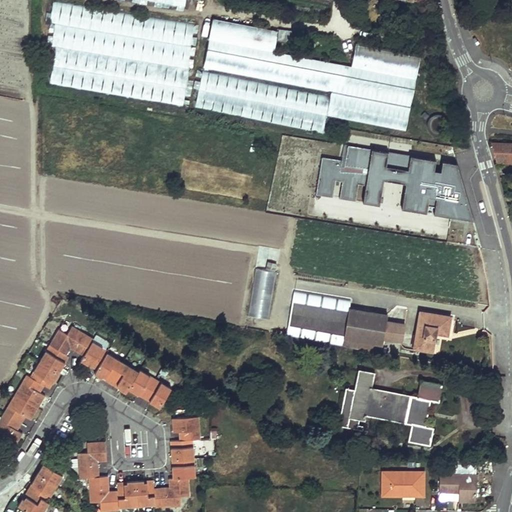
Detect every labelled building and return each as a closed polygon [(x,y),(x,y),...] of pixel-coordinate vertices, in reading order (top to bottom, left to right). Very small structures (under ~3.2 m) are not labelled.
[(56,4),(45,84),(183,104),(184,95),(190,95),(193,79),(189,79),(195,36),(192,36),(194,24),(56,4)] [(277,31),(213,18),(209,39),(273,52),(277,31)] [(511,143),(491,142),(497,159),(511,159),(511,143)] [(380,204),(384,179),(387,165),(389,151),(348,145),(346,160),(323,156),(316,194),(333,197),(336,180),(343,181),(340,198),(356,201),(359,183),(366,185),(364,202),(380,204)] [(411,155),(409,169),(406,183),(402,208),(427,212),(428,205),(435,206),(434,213),(474,220),(464,191),(458,190),(459,183),(461,183),(458,162),(443,160),(441,170),(435,169),(436,159),(411,155)] [(464,191),(474,220),(458,162),(461,183),(459,183),(458,190),(464,191)] [(387,165),(384,179),(406,183),(409,169),(387,165)] [(279,266),(270,264),(269,271),(277,273),(279,266)] [(350,308),(352,300),(296,291),(289,335),(382,353),(385,338),(403,341),(406,324),(388,321),(389,314),(350,308)] [(451,316),(421,311),(414,347),(433,351),(435,337),(433,337),(433,332),(436,332),(449,334),(451,316)] [(94,339),(71,325),(66,333),(58,329),(28,377),(25,375),(0,418),(0,435),(15,445),(22,433),(17,430),(26,416),(31,419),(45,395),(40,392),(44,385),(49,388),(69,356),(66,355),(72,346),(84,354),(82,359),(97,369),(95,373),(126,392),(129,389),(160,408),(172,390),(141,370),(139,372),(109,353),(109,351),(93,340),(94,339)] [(375,372),(358,368),(354,389),(349,416),(359,418),(366,419),(367,414),(412,422),(408,440),(431,444),(434,426),(427,425),(433,400),(440,401),(443,383),(421,379),(418,396),(372,387),(375,372)] [(349,416),(354,389),(345,387),(338,423),(357,427),(359,418),(349,416)] [(105,441),(90,443),(90,453),(83,453),(83,468),(83,478),(92,477),(93,503),(99,503),(99,511),(118,509),(118,506),(156,505),(156,507),(180,506),(180,496),(188,496),(188,478),(194,477),(193,440),(201,440),(199,416),(172,418),(173,432),(179,431),(180,440),(171,440),(173,478),(169,478),(170,487),(154,488),(154,480),(117,482),(117,490),(109,491),(105,441)] [(508,457),(508,449),(498,448),(497,457),(508,457)] [(51,501),(69,470),(47,458),(20,503),(34,511),(46,511),(53,502),(51,501)] [(414,496),(424,496),(425,472),(383,472),(382,496),(403,496),(404,492),(415,493),(414,496)] [(477,501),(477,474),(441,473),(441,492),(449,492),(460,493),(460,500),(460,501),(477,501)]
